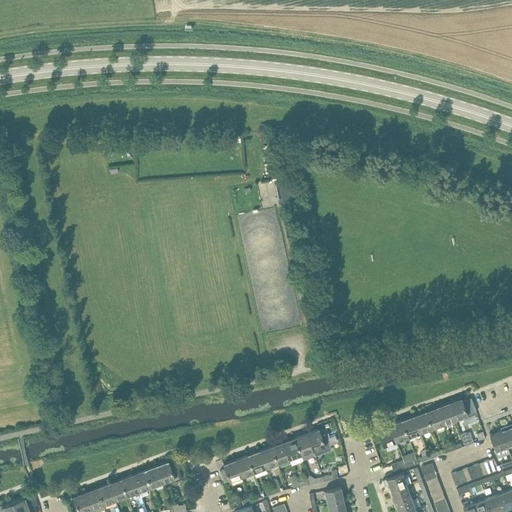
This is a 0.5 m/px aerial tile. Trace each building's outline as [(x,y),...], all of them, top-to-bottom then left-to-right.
[(278,203),(296,199),(291,176),(273,179),(278,203)] [(468,416),(464,407),(461,397),(460,397),(461,399),(449,403),(455,419),(467,415),(467,417),(468,416)] [(443,424),(455,419),(449,403),(437,408),(443,424)] [(431,428),(443,424),(437,408),(425,412),(431,428)] [(420,432),(431,428),(425,412),(414,416),(420,432)] [(408,437),(420,432),(414,416),(402,420),(408,437)] [(396,441),(408,437),(402,420),(390,425),(396,441)] [(396,441),(390,425),(378,429),(378,428),(377,428),(385,447),(384,445),(396,441)] [(511,425),(508,428),(507,425),(500,428),(501,430),(507,446),(511,444),(511,425)] [(315,455),(320,453),(318,448),(325,445),(328,444),(326,437),(322,438),(318,428),(318,429),(307,434),(313,450),(315,455)] [(478,437),(486,434),(484,428),(476,431),(478,437)] [(501,430),(489,434),(495,450),(507,446),(501,430)] [(465,445),(474,442),(470,431),(461,434),(465,445)] [(313,450),(307,434),(294,438),(301,454),(303,460),(315,456),(315,455),(313,450)] [(289,459),(301,454),(294,438),(283,443),(289,459)] [(277,463),(289,459),(283,443),(271,447),(277,463)] [(266,467),(277,463),(271,447),(260,451),(266,467)] [(254,471),(266,467),(260,451),(248,455),(254,471)] [(242,476),(254,471),(248,455),(236,460),(242,476)] [(494,457),(492,458),(488,459),(492,471),(498,469),(497,465),(494,458),(494,457)] [(394,471),(403,468),(406,467),(404,463),(403,459),(391,464),(394,471)] [(487,473),(492,471),(488,459),(483,461),(487,473)] [(511,459),(511,460),(500,464),(502,468),(511,463),(511,459)] [(170,465),(168,460),(167,460),(168,462),(157,466),(163,482),(171,479),(172,484),(182,480),(176,463),(170,465)] [(242,476),(236,460),(224,464),(224,463),(223,463),(225,468),(220,470),(224,481),(229,479),(230,480),(242,476)] [(482,475),(487,473),(483,461),(477,463),(482,475)] [(424,474),(435,470),(432,462),(421,466),(424,474)] [(477,477),(482,475),(477,463),(472,465),(477,477)] [(472,479),(477,477),(472,465),(467,467),(472,479)] [(151,486),(163,482),(157,466),(145,470),(151,486)] [(466,481),(472,479),(467,467),(461,469),(466,481)] [(333,478),(338,477),(336,469),(331,470),(332,474),(323,476),(324,480),(333,478)] [(460,483),(464,481),(466,481),(461,469),(455,471),(460,483)] [(142,496),(148,494),(146,488),(151,486),(145,470),(133,475),(141,495),(142,495),(142,496)] [(426,480),(437,476),(435,470),(424,474),(426,480)] [(455,485),(460,483),(455,471),(451,473),(455,485)] [(390,490),(406,484),(402,472),(382,479),(384,484),(387,482),(390,490)] [(299,485),(297,480),(295,474),(289,476),(293,487),(299,485)] [(314,478),(309,474),(308,475),(311,483),(324,480),(323,476),(314,478)] [(131,506),(136,504),(134,498),(141,495),(133,475),(121,479),(127,495),(129,500),(131,506)] [(311,483),(308,475),(304,481),(303,481),(303,479),(297,480),(299,485),(299,486),(311,483)] [(428,485),(439,481),(437,476),(426,480),(428,485)] [(116,500),(127,495),(121,479),(110,483),(116,500)] [(275,492),(281,490),(277,479),(271,481),(273,488),(275,492)] [(430,491),(441,487),(439,481),(428,485),(430,491)] [(104,504),(116,500),(110,483),(98,488),(104,504)] [(395,502),(411,496),(406,484),(390,490),(395,502)] [(458,494),(459,494),(469,490),(469,488),(467,484),(456,488),(458,494)] [(327,502),(344,498),(341,486),(324,490),(327,502)] [(432,497),(443,492),(441,487),(430,491),(432,497)] [(93,511),(96,511),(105,509),(103,504),(104,504),(98,488),(86,492),(93,511)] [(503,509),(511,506),(511,495),(509,489),(497,493),(503,509)] [(93,511),(86,492),(74,497),(73,495),(79,511),(82,511),(92,509),(92,511),(93,511)] [(434,502),(445,498),(443,492),(432,497),(434,502)] [(30,495),(12,502),(16,511),(36,511),(30,493),(29,493),(30,495)] [(490,511),(495,511),(503,509),(497,493),(486,497),(490,511)] [(398,511),(402,511),(415,507),(411,496),(395,502),(398,511)] [(477,511),(490,511),(486,497),(474,501),(477,511)] [(328,511),(341,511),(346,511),(344,498),(327,502),(328,511)] [(436,508),(447,504),(445,498),(434,502),(436,508)] [(468,503),(467,500),(461,502),(464,511),(477,511),(474,501),(468,503)] [(178,505),(176,501),(171,503),(172,505),(173,509),(173,511),(179,511),(186,511),(185,504),(178,505)] [(0,511),(16,511),(12,502),(0,506),(0,511)] [(274,511),(277,511),(286,509),(284,503),(273,507),(274,511)]
